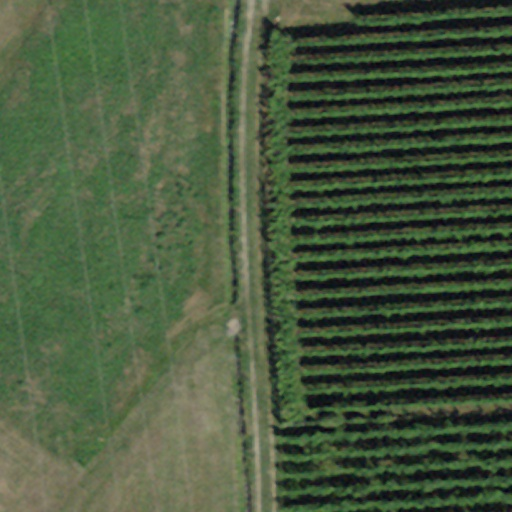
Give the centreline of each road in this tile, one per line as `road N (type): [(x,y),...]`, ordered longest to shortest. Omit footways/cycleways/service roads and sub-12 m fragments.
road 1 (track): [(256,0),(248,121),(263,511)]
road 2 (track): [(53,511),(200,335),(253,314)]
